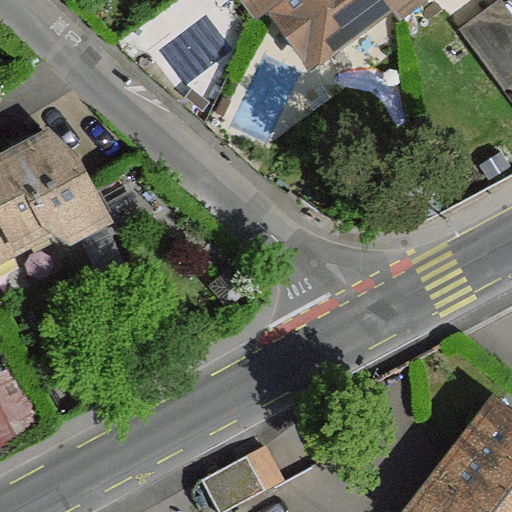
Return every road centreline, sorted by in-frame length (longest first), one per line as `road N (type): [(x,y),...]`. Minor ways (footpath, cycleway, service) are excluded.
road 1 (residential): [(15,0),(371,323)]
road 2 (secondary): [(130,452),(371,323)]
road 3 (secondary): [(371,323),(511,249)]
road 4 (secondary): [(19,511),(130,452)]
